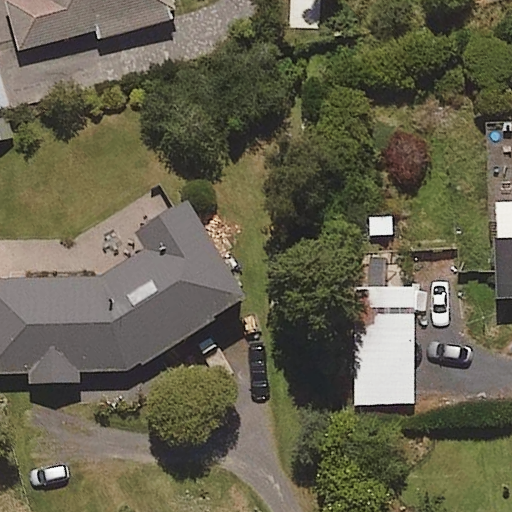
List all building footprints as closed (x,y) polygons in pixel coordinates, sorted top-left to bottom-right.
[(98,38),(177,18),(172,0),(12,0),(10,1),(22,49),(96,30),(98,38)] [(0,73),(0,110),(10,108),(0,73)] [(246,297),(190,198),(135,201),(139,273),(0,280),(0,373),(29,372),(30,382),(78,379),(78,372),(134,369),(246,297)] [(511,202),(495,203),(498,298),(511,297),(511,202)] [(355,404),(414,403),(413,287),(355,288),(355,404)]
